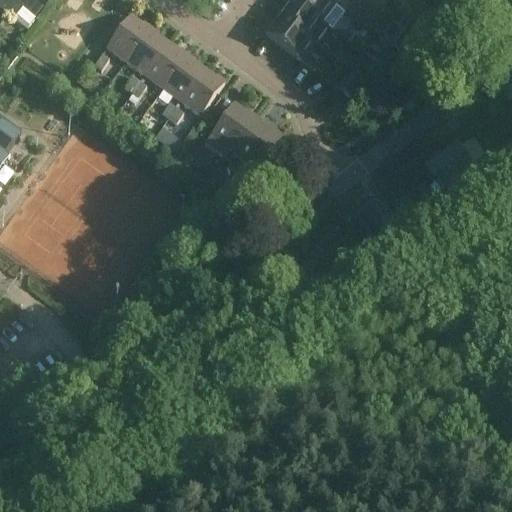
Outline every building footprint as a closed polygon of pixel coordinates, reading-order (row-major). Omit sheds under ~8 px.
[(0,0),(0,12),(27,34),(36,22),(36,21),(22,10),(8,0),(0,0)] [(8,0),(22,10),(30,0),(29,0),(8,0)] [(322,0),(291,0),(290,3),(321,26),(327,30),(330,33),(343,16),(334,9),(322,0)] [(322,0),(334,9),(340,0),(322,0)] [(459,0),(455,0),(448,6),(455,16),(466,9),(459,0)] [(290,3),(277,20),(307,44),(313,48),(314,48),(327,30),(321,26),(290,3)] [(148,34),(129,20),(105,54),(124,67),(148,34)] [(264,37),(263,38),(294,61),(295,60),(301,65),(302,64),(313,48),(307,44),(277,20),(264,37)] [(406,22),(400,32),(411,40),(413,43),(417,37),(416,35),(406,22)] [(417,37),(421,42),(433,34),(427,26),(416,35),(417,37)] [(411,40),(400,32),(395,28),(384,43),(391,48),(389,50),(399,58),(403,61),(415,44),(413,43),(411,40)] [(167,47),(148,34),(124,67),(143,81),(167,47)] [(186,61),(167,47),(143,81),(162,94),(186,61)] [(371,61),(370,63),(371,63),(372,62),(377,68),(387,61),(382,53),(371,61)] [(102,59),(94,70),(101,75),(109,64),(102,59)] [(204,74),(186,61),(162,94),(181,108),(204,74)] [(370,63),(363,72),(369,78),(377,68),(372,62),(371,63),(370,63)] [(223,88),(204,74),(181,108),(199,121),(223,88)] [(351,75),(339,92),(351,102),(364,85),(351,75)] [(132,81),(124,92),(131,97),(139,86),(132,81)] [(139,86),(131,97),(138,102),(146,91),(139,86)] [(169,107),(161,119),(168,124),(176,112),(169,107)] [(252,122),(233,108),(204,149),(223,163),(229,156),(228,155),(252,122)] [(176,112),(168,124),(175,129),(183,118),(176,112)] [(0,164),(20,137),(0,122),(0,164)] [(271,135),(252,122),(228,155),(229,156),(246,168),(247,169),(271,135)] [(290,149),(271,135),(247,169),(246,168),(241,176),(252,184),(241,199),(249,205),(290,149)] [(425,174),(441,196),(472,174),(469,170),(457,153),(456,152),(425,174)] [(485,158),(471,168),(491,194),(504,184),(485,158)] [(199,162),(193,170),(209,181),(215,174),(199,162)] [(215,174),(209,181),(217,187),(223,180),(215,174)] [(223,180),(217,187),(224,193),(233,183),(225,177),(223,180)] [(357,221),(356,222),(382,257),(389,267),(419,245),(407,228),(402,221),(392,228),(377,207),(376,208),(370,205),(363,210),(365,216),(357,221)] [(419,220),(407,228),(419,245),(430,237),(419,220)] [(309,297),(292,309),(304,326),(321,314),(309,297)]
